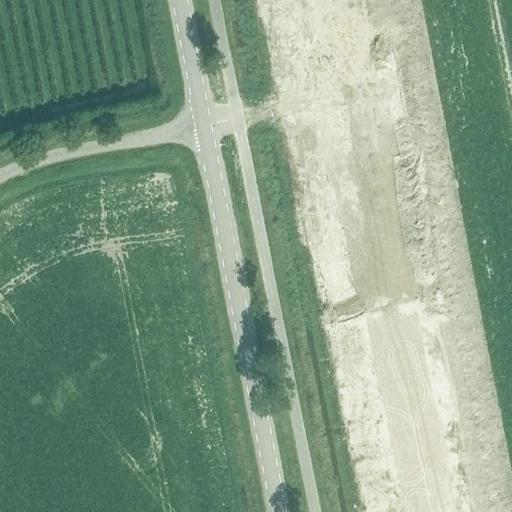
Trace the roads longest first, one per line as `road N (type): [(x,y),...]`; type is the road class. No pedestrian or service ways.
road 1 (tertiary): [(276,511),(202,126)]
road 2 (unclassified): [(0,178),(74,152),(202,126)]
road 3 (tertiary): [(202,126),(179,0)]
